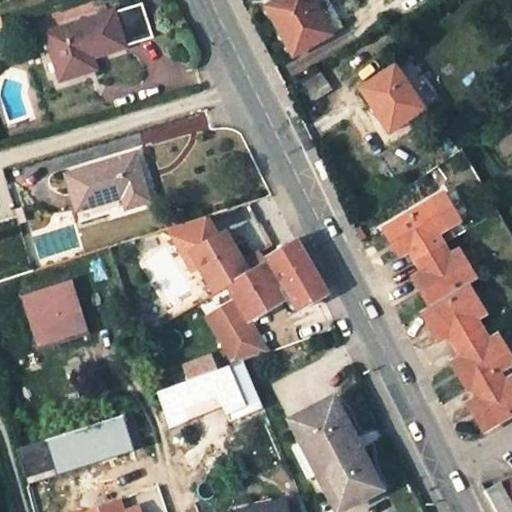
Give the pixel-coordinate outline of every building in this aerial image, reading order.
[(347,32),(331,0),(283,0),(271,7),(296,58),(347,32)] [(409,4),(406,0),(396,0),(401,8),(409,4)] [(154,37),(143,4),(114,13),(125,46),(154,37)] [(114,13),(46,35),(60,80),(95,69),(90,56),(125,46),(114,13)] [(396,125),(423,107),(406,82),(402,75),(396,66),(368,86),(378,100),(374,103),(384,119),(390,115),(396,125)] [(406,82),(410,79),(406,73),(402,75),(406,82)] [(364,88),(374,103),(378,100),(368,86),(364,88)] [(391,129),(396,125),(390,115),(384,119),(391,129)] [(135,155),(67,175),(77,209),(122,197),(125,207),(149,200),(135,155)] [(432,202),(390,227),(406,254),(411,251),(417,261),(432,252),(443,245),(437,235),(447,228),(432,202)] [(18,223),(26,221),(21,207),(14,209),(18,223)] [(242,262),(224,232),(218,235),(206,215),(167,227),(184,257),(190,253),(198,267),(214,294),(229,285),(249,273),(242,262)] [(385,230),(400,255),(401,257),(406,254),(390,227),(385,230)] [(285,299),(279,289),(285,286),(298,311),(327,294),(320,282),(294,238),(266,256),(269,261),(264,264),(249,273),(229,285),(237,299),(217,311),(227,329),(217,335),(226,351),(256,333),(248,319),(285,299)] [(419,276),(435,301),(439,298),(465,282),(476,275),(461,250),(450,257),(443,245),(432,252),(417,261),(424,273),(419,276)] [(192,270),(198,267),(190,253),(184,257),(192,270)] [(249,273),(264,264),(258,253),(242,262),(249,273)] [(415,278),(430,304),(435,301),(419,276),(415,278)] [(71,279),(21,295),(37,347),(88,331),(71,279)] [(461,293),(435,309),(430,311),(446,338),(451,335),(457,344),(483,329),(477,319),(487,312),(472,287),(461,293)] [(227,329),(217,311),(206,317),(217,335),(227,329)] [(425,314),(440,340),(441,341),(446,338),(430,311),(425,314)] [(139,337),(149,332),(144,316),(133,320),(139,337)] [(472,382),(511,356),(511,353),(501,335),(490,341),(483,329),(457,344),(465,357),(459,361),(472,382)] [(256,333),(226,351),(233,362),(267,352),(256,333)] [(480,383),(506,367),(511,363),(511,356),(472,382),(475,386),(480,383)] [(454,364),(467,384),(472,382),(459,361),(454,364)] [(488,431),(511,415),(511,378),(505,382),(500,372),(473,388),(478,398),(472,402),(488,431)] [(334,400),(293,422),(339,510),(380,489),(334,400)] [(467,404),(484,433),(488,431),(472,402),(467,404)] [(82,509),(122,495),(116,477),(75,492),(82,509)] [(511,511),(511,477),(488,492),(498,511),(511,511)] [(128,511),(127,508),(122,495),(82,509),(82,511),(128,511)] [(307,511),(301,497),(237,511),(307,511)] [(144,511),(141,502),(127,508),(128,511),(144,511)]
